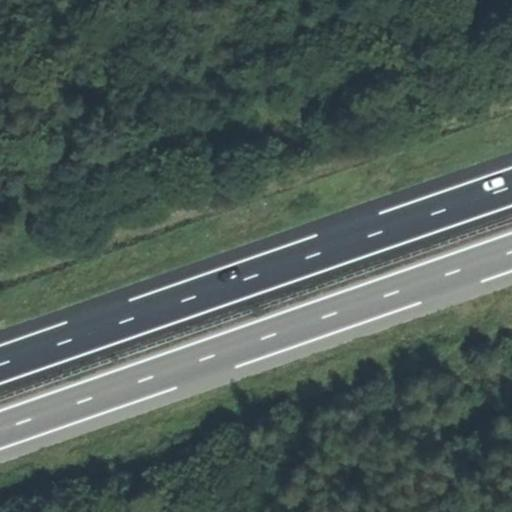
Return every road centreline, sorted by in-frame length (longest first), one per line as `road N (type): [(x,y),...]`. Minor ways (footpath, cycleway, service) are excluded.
road 1 (track): [(0,283),(511,103)]
road 2 (motorway): [(0,428),(511,250)]
road 3 (motorway): [(511,186),(0,363)]
road 4 (track): [(511,336),(8,511)]
